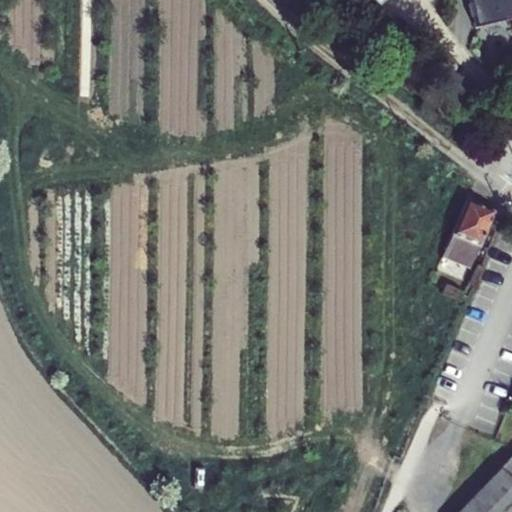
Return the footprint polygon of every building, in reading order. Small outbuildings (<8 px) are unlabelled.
[(511,18),(511,0),(467,0),(475,28),(511,18)] [(447,252),(466,261),(490,208),(464,196),(433,262),(441,266),(447,252)] [(511,452),(496,468),(511,484),(511,452)] [(511,511),(511,484),(496,468),(470,494),(468,498),(462,511),(511,511)] [(451,511),(462,511),(468,498),(470,494),(451,511)]
